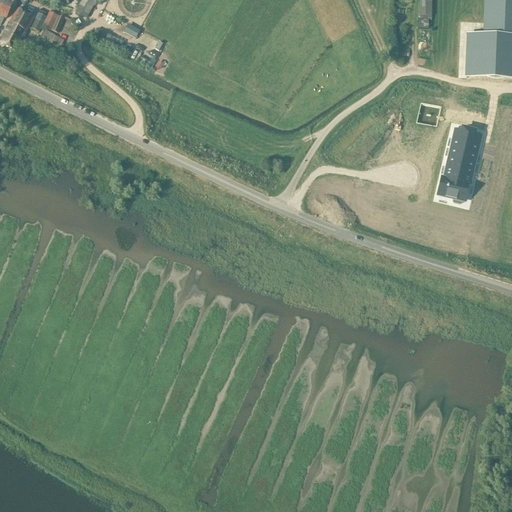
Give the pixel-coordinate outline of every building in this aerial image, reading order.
[(13,4),(4,0),(0,0),(0,16),(6,19),(13,4)] [(75,12),(87,19),(97,0),(82,0),(82,2),(77,10),(76,11),(75,12)] [(431,17),(431,0),(419,0),(419,17),(431,17)] [(511,0),(485,0),(485,35),(511,36),(511,0)] [(9,22),(26,31),(33,18),(16,9),(9,22)] [(39,13),(35,19),(39,21),(43,23),(46,17),(39,13)] [(47,16),(43,26),(51,30),(56,19),(47,16)] [(51,31),(54,33),(58,34),(64,19),(57,16),(51,31)] [(418,18),(418,28),(430,28),(430,22),(431,22),(431,17),(419,17),(419,18),(418,18)] [(35,20),(31,29),(39,32),(43,23),(35,20)] [(0,43),(15,52),(26,31),(9,22),(0,39),(0,43)] [(45,30),(40,42),(49,46),(50,45),(59,50),(64,41),(54,36),(55,35),(45,30)] [(468,35),(466,76),(471,76),(472,77),(473,78),(474,78),(475,78),(476,78),(477,78),(478,78),(478,77),(479,77),(480,77),(485,77),(487,78),(489,79),(492,80),(494,81),(496,81),(497,81),(500,81),(502,80),(505,79),(507,78),(508,78),(511,77),(511,36),(485,35),(468,35)] [(421,103),(416,123),(436,128),(441,107),(421,103)] [(451,124),(432,203),(468,211),(487,132),(451,124)]
